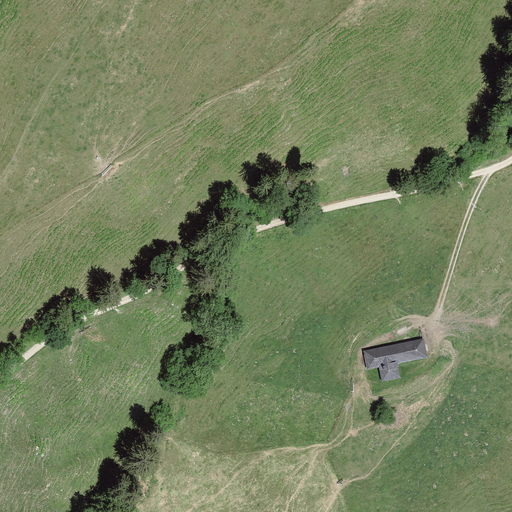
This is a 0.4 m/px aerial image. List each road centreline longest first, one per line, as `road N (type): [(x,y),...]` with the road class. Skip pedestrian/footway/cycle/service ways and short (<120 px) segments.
road 1 (track): [(0,382),(58,337),(261,223),(484,177),(511,161)]
road 2 (track): [(484,177),(454,255),(434,353)]
